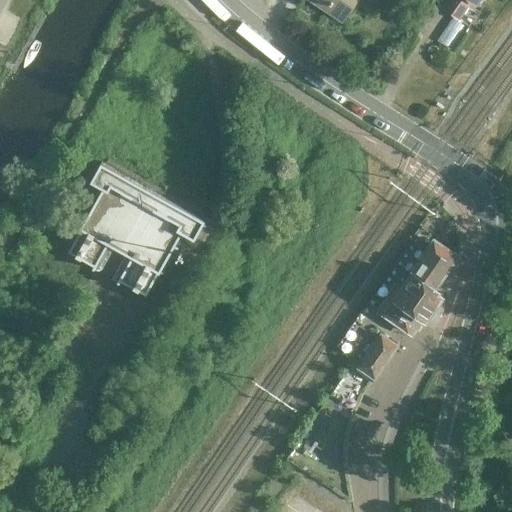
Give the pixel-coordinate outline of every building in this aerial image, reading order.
[(343,19),(355,0),(310,0),(319,6),(320,4),(343,19)] [(477,0),(450,0),(443,11),(457,20),(469,2),(474,5),(477,0)] [(183,233),(194,239),(205,219),(103,163),(92,182),(103,189),(68,252),(95,267),(108,245),(133,259),(121,281),(148,296),(183,233)] [(409,266),(399,279),(401,281),(380,310),(408,330),(420,314),(426,318),(442,296),(433,290),(457,257),(436,242),(415,271),(409,266)] [(365,351),(374,332),(355,324),(346,343),(365,351)] [(380,333),(359,364),(376,376),(397,345),(380,333)]
